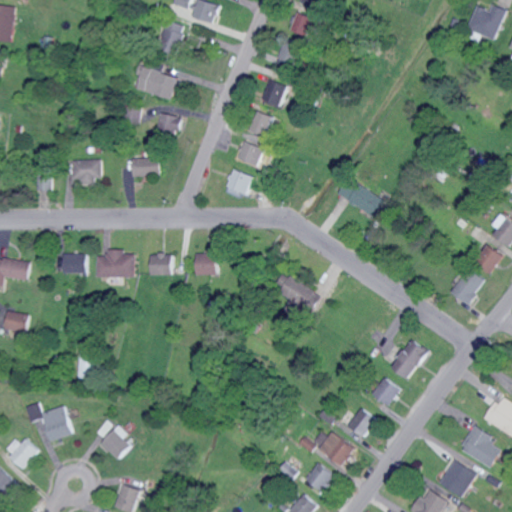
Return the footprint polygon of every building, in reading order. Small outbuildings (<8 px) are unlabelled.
[(218,23),(223,3),(211,0),(178,0),(177,5),(197,10),(196,17),(218,23)] [(304,0),(304,1),(324,9),(327,0),(304,0)] [(0,40),(13,42),(18,7),(0,3),(0,40)] [(493,10),(481,6),(472,27),(497,38),(509,9),(495,4),(493,10)] [(317,18),(299,13),(294,30),(311,36),(317,18)] [(180,54),(190,26),(171,20),(162,48),(180,54)] [(306,46),(288,39),(280,58),(299,65),(306,46)] [(175,99),(181,77),(141,65),(140,71),(144,72),(139,88),(175,99)] [(286,106),(292,86),(272,79),(265,100),(286,106)] [(269,137),(277,117),(261,110),(252,130),(269,137)] [(182,133),(184,116),(163,114),(161,130),(182,133)] [(268,149),(246,139),(238,157),(260,167),(268,149)] [(163,178),(164,158),(135,157),(135,177),(163,178)] [(103,159),(74,160),(75,182),(95,181),(95,178),(103,178),(103,159)] [(52,190),(53,168),(39,167),(38,190),(52,190)] [(249,196),(257,176),(236,168),(228,188),(249,196)] [(363,184),(358,191),(348,184),(341,193),(377,218),(389,201),(363,184)] [(511,244),(511,219),(509,218),(496,235),(510,247),(511,244)] [(493,273),(505,255),(489,245),(477,263),(493,273)] [(108,250),(108,256),(99,256),(98,277),(137,277),(137,251),(108,250)] [(89,254),(66,253),(65,273),(89,274),(89,254)] [(175,253),(153,254),(153,276),(175,275),(175,253)] [(199,274),(221,274),(221,253),(199,253),(199,274)] [(33,261),(0,257),(0,285),(6,286),(7,277),(31,280),(33,261)] [(488,281),(471,269),(454,292),(471,304),(488,281)] [(315,311),(325,296),(294,276),(284,292),(315,311)] [(10,311),(8,331),(28,334),(31,314),(10,311)] [(410,379),(431,352),(415,340),(395,368),(410,379)] [(375,396),(392,406),(402,388),(386,378),(375,396)] [(488,420),(511,434),(511,401),(503,395),(488,420)] [(45,419),(40,403),(27,407),(32,422),(45,419)] [(75,435),(67,406),(45,412),(52,441),(75,435)] [(321,416),(333,425),(338,418),(327,409),(321,416)] [(367,438),(379,419),(363,409),(351,428),(367,438)] [(99,431),(107,438),(117,427),(109,420),(99,431)] [(127,438),(131,434),(121,425),(104,443),(121,460),(134,446),(127,438)] [(491,443),(495,436),(477,425),(462,449),(492,468),(503,450),(491,443)] [(348,465),(357,445),(334,434),(332,439),(322,434),(318,443),(325,446),(322,453),(348,465)] [(318,444),(306,437),(301,444),(314,452),(318,444)] [(24,444),(16,439),(7,453),(29,467),(41,449),(27,440),(24,444)] [(442,484),(465,495),(477,469),(451,457),(444,471),(447,473),(442,484)] [(309,480),(325,492),(338,475),(322,463),(309,480)] [(0,498),(5,503),(22,485),(0,465),(0,498)] [(119,509),(133,511),(137,511),(143,489),(125,485),(119,509)] [(414,511),(442,511),(449,500),(432,490),(426,499),(422,497),(413,511),(414,511)] [(296,511),(315,511),(321,507),(309,494),(293,509),(296,511)]
